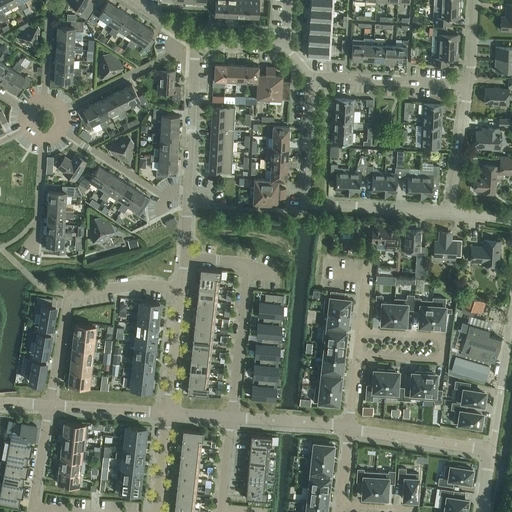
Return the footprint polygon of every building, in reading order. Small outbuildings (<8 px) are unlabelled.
[(3,10),(10,7),(6,0),(0,0),(0,10),(4,19),(7,18),(3,10)] [(20,11),(24,9),(18,0),(6,0),(10,7),(17,4),(20,11)] [(18,0),(24,9),(27,8),(23,0),(18,0)] [(87,18),(96,4),(90,1),(90,0),(71,0),(69,3),(79,10),(77,12),(87,18)] [(226,16),(227,0),(215,0),(215,15),(226,16)] [(237,0),(227,0),(226,16),(237,16),(237,0)] [(248,17),(248,0),(237,0),(237,16),(248,17)] [(248,0),(248,17),(258,17),(259,0),(248,0)] [(107,22),(117,7),(108,1),(100,12),(95,9),(88,19),(97,25),(101,18),(107,22)] [(459,13),(460,6),(434,4),(433,15),(433,23),(449,24),(451,22),(451,18),(461,19),(461,13),(459,13)] [(511,4),(506,4),(505,17),(501,16),(501,30),(511,30),(511,4)] [(112,35),(126,13),(117,7),(107,22),(114,26),(109,33),(112,35)] [(125,34),(135,19),(126,13),(112,35),(114,37),(119,30),(125,34)] [(130,47),(144,25),(135,19),(125,34),(132,38),(127,45),(128,46),(125,50),(127,51),(129,47),(130,47)] [(57,38),(74,39),(82,39),(83,31),(83,28),(91,29),(86,21),(84,22),(71,21),(71,27),(57,27),(57,38)] [(29,49),(40,44),(41,32),(30,25),(20,31),(19,43),(29,49)] [(144,25),(130,47),(133,49),(137,42),(143,46),(142,47),(148,51),(155,41),(149,37),(154,31),(144,25)] [(437,46),(458,47),(458,40),(459,40),(460,36),(446,35),(446,28),(433,28),(432,35),(437,40),(437,41),(437,46)] [(103,35),(99,40),(105,44),(108,38),(103,35)] [(74,46),(74,39),(57,38),(56,49),(82,50),(87,50),(87,46),(82,45),(82,46),(74,46)] [(373,61),(374,39),(364,38),(364,44),(363,60),(373,61)] [(363,60),(364,44),(363,44),(363,40),(353,39),(353,43),(352,43),(351,59),(363,60)] [(384,61),(385,45),(385,39),(374,39),(373,61),(384,61)] [(396,46),(395,62),(406,62),(407,46),(407,41),(403,41),(402,46),(396,46)] [(395,62),(396,46),(385,45),(384,61),(395,62)] [(457,54),(458,47),(437,46),(437,51),(436,51),(431,56),(431,64),(446,64),(449,62),(449,59),(458,59),(458,54),(457,54)] [(0,76),(7,65),(0,61),(5,54),(7,55),(10,50),(6,47),(0,56),(0,76)] [(511,48),(496,47),(495,71),(511,72),(511,71),(511,48)] [(82,53),(82,50),(56,49),(56,60),(73,60),(74,53),(82,53)] [(109,79),(119,73),(120,61),(110,54),(99,60),(99,72),(109,79)] [(25,59),(25,58),(23,58),(20,58),(18,62),(17,62),(13,69),(7,65),(0,76),(0,81),(7,86),(25,59)] [(25,59),(7,86),(16,92),(20,86),(25,89),(32,79),(27,75),(25,77),(19,73),(23,66),(26,68),(30,61),(25,58),(25,59)] [(73,67),(73,60),(56,60),(55,70),(81,72),(81,71),(86,71),(86,68),(81,68),(73,67)] [(225,81),(226,64),(215,64),(214,80),(225,81)] [(236,81),(237,65),(226,64),(225,81),(236,81)] [(247,82),(248,66),(237,65),(236,81),(247,82)] [(258,74),(259,74),(259,66),(248,66),(247,82),(257,82),(258,82),(258,74)] [(257,82),(257,97),(257,98),(281,100),(289,100),(290,82),(282,81),(283,76),(275,75),(275,67),(266,67),(266,75),(259,74),(258,74),(258,82),(257,82)] [(81,75),(81,72),(55,70),(54,81),(72,82),(73,74),(81,75)] [(180,100),(181,86),(173,86),(174,72),(160,71),(159,91),(172,92),(172,100),(180,100)] [(122,90),(130,105),(137,102),(141,109),(149,105),(144,94),(138,97),(132,85),(122,90)] [(508,103),(508,88),(485,87),(484,102),(508,103)] [(124,109),(130,105),(122,90),(112,95),(124,118),(127,116),(124,109)] [(121,119),(124,118),(112,95),(102,99),(111,115),(117,112),(121,119)] [(104,119),(111,115),(102,99),(93,104),(105,128),(108,126),(104,119)] [(334,110),(354,111),(354,100),(335,99),(334,110)] [(404,113),(408,114),(413,114),(414,103),(405,102),(404,113)] [(102,129),(105,128),(93,104),(83,109),(87,116),(81,119),(85,126),(83,127),(85,130),(87,130),(93,127),(92,125),(98,122),(102,129)] [(422,114),(442,115),(443,105),(423,104),(422,114)] [(213,107),(212,118),(225,118),(234,119),(235,108),(226,107),(213,107)] [(161,126),(179,127),(179,116),(166,115),(166,109),(153,108),(153,113),(153,118),(161,119),(161,126)] [(353,121),(354,111),(334,110),(334,120),(353,121)] [(442,126),(442,115),(422,114),(422,125),(442,126)] [(212,118),(211,129),(225,129),(233,130),(234,120),(234,119),(225,118),(212,118)] [(511,126),(511,118),(499,118),(498,126),(511,126)] [(352,132),(353,121),(334,120),(333,132),(352,132)] [(441,137),(442,126),(422,125),(421,136),(441,137)] [(178,138),(179,127),(161,126),(161,133),(152,133),(152,137),(178,138)] [(273,137),(288,138),(289,127),(273,126),(273,137)] [(500,132),(500,127),(484,127),(484,131),(476,130),(475,150),(478,151),(478,147),(500,148),(500,132)] [(211,130),(211,139),(224,140),(233,141),(233,131),(233,130),(225,129),(211,129),(211,130)] [(82,131),(79,135),(88,141),(92,136),(90,135),(83,130),(82,131)] [(352,144),(352,132),(333,132),(332,142),(352,144)] [(440,148),(441,137),(421,136),(421,147),(440,148)] [(123,162),(133,156),(134,144),(124,137),(113,143),(113,155),(123,162)] [(178,138),(152,137),(152,140),(160,140),(160,148),(178,149),(178,138)] [(288,149),(288,138),(273,137),(272,148),(288,149)] [(211,141),(210,150),(223,151),(232,151),(233,142),(233,141),(224,140),(211,139),(211,141)] [(177,159),(178,149),(160,148),(159,155),(151,154),(151,155),(144,155),(144,157),(151,157),(151,158),(177,159)] [(287,159),(288,149),(272,148),(271,158),(265,158),(287,159)] [(210,151),(210,161),(223,161),(232,162),(232,153),(232,151),(223,151),(210,150),(210,151)] [(87,162),(76,155),(72,161),(66,157),(58,168),(65,172),(64,173),(75,180),(87,162)] [(366,178),(367,156),(361,156),(356,171),(349,171),(349,169),(348,169),(347,192),(354,192),(354,191),(360,192),(360,178),(366,178)] [(383,194),(384,173),(379,172),(379,171),(377,169),(373,169),(373,167),(367,167),(368,156),(367,156),(366,178),(372,179),(372,192),(377,193),(377,194),(383,194)] [(176,170),(177,159),(151,158),(151,161),(159,162),(159,169),(156,169),(156,176),(178,177),(179,170),(176,170)] [(287,170),(287,159),(265,158),(265,169),(271,169),(287,170)] [(511,174),(511,159),(501,159),(500,167),(483,166),(482,178),(474,178),(474,189),(482,190),(482,192),(494,193),(495,173),(511,174)] [(210,162),(209,172),(222,173),(231,173),(232,163),(232,162),(223,161),(210,161),(210,162)] [(347,192),(348,169),(338,168),(338,165),(331,164),(330,176),(337,177),(336,191),(341,191),(341,192),(347,192)] [(98,186),(108,171),(99,165),(92,176),(87,173),(79,184),(88,189),(92,182),(98,186)] [(419,175),(418,196),(426,196),(426,195),(432,195),(432,182),(438,182),(439,166),(433,166),(432,170),(421,169),(420,175),(419,175)] [(401,182),(402,169),(396,168),(395,173),(384,173),(383,194),(390,194),(390,193),(396,193),(396,184),(399,184),(401,182)] [(286,181),(287,170),(271,169),(271,170),(266,170),(265,179),(270,179),(270,180),(278,181),(286,181)] [(418,196),(419,175),(409,174),(410,169),(402,169),(401,182),(402,180),(408,181),(408,194),(413,194),(413,195),(418,196)] [(103,199),(117,177),(108,171),(98,186),(105,190),(100,197),(103,199)] [(116,198),(126,183),(117,177),(103,199),(106,201),(110,194),(116,198)] [(270,180),(254,179),(253,204),(277,205),(277,197),(285,197),(286,189),(278,188),(278,181),(270,180)] [(121,211),(135,189),(126,183),(116,198),(123,202),(118,209),(121,211)] [(48,202),(66,203),(66,196),(74,196),(75,186),(62,185),(62,192),(49,191),(48,202)] [(135,189),(121,211),(124,213),(129,206),(135,210),(133,212),(139,216),(149,200),(144,197),(145,195),(135,189)] [(65,210),(66,203),(48,202),(47,213),(73,214),(74,211),(65,210)] [(73,218),(73,214),(47,213),(47,224),(65,225),(65,217),(73,218)] [(121,214),(116,221),(122,225),(127,218),(121,214)] [(168,226),(178,222),(175,216),(165,221),(168,226)] [(100,243),(111,238),(111,225),(101,219),(90,224),(90,236),(100,243)] [(64,232),(65,225),(47,224),(46,235),(72,236),(72,232),(64,232)] [(398,251),(398,249),(399,237),(393,237),(394,228),(374,227),(373,242),(380,242),(380,244),(386,244),(386,251),(398,251)] [(425,259),(426,247),(420,247),(420,231),(406,229),(405,250),(417,250),(416,258),(425,259)] [(433,251),(433,254),(434,255),(434,258),(454,259),(454,257),(461,257),(462,248),(455,248),(455,239),(451,239),(451,232),(440,232),(440,242),(435,241),(434,249),(433,251)] [(72,239),(72,236),(46,235),(46,246),(54,246),(53,252),(66,253),(66,246),(63,246),(64,239),(72,239)] [(76,236),(75,246),(83,247),(83,237),(78,236),(76,236)] [(136,238),(128,241),(130,250),(139,248),(137,239),(137,238),(136,238)] [(499,265),(500,241),(483,240),(483,247),(471,246),(471,261),(482,262),(482,264),(499,265)] [(363,255),(364,243),(349,241),(347,254),(363,255)] [(378,269),(377,275),(381,275),(381,273),(389,273),(389,269),(381,268),(382,267),(378,267),(378,269)] [(199,277),(220,279),(221,271),(200,268),(200,274),(200,276),(199,276),(199,277)] [(377,278),(376,284),(384,284),(384,276),(377,276),(377,278)] [(220,279),(199,277),(199,278),(200,278),(200,280),(199,280),(199,285),(219,287),(219,279),(220,279)] [(218,294),(219,287),(199,285),(198,289),(198,291),(198,292),(218,294)] [(217,302),(218,294),(198,292),(198,293),(198,295),(197,300),(217,302)] [(259,309),(282,310),(282,306),(283,306),(284,295),(265,293),(265,294),(265,303),(260,303),(259,309)] [(394,302),(393,326),(407,326),(407,310),(413,310),(414,297),(414,295),(407,294),(406,299),(394,298),(394,302)] [(39,325),(48,327),(52,328),(56,306),(51,306),(53,299),(37,296),(35,312),(41,313),(39,325)] [(328,297),(326,312),(349,315),(349,314),(348,314),(348,312),(349,312),(350,304),(349,304),(350,301),(349,301),(349,300),(328,297)] [(414,297),(413,310),(419,310),(418,327),(431,328),(433,304),(433,300),(421,300),(421,298),(414,297)] [(433,304),(431,328),(444,329),(445,312),(451,313),(451,308),(446,308),(446,305),(445,305),(445,298),(433,297),(433,300),(433,304)] [(463,298),(460,306),(463,307),(461,312),(473,316),(475,311),(481,313),(485,303),(468,297),(467,299),(463,298)] [(216,310),(217,302),(197,300),(197,305),(197,307),(196,307),(196,308),(216,310)] [(381,301),(380,325),(393,326),(394,302),(381,301)] [(139,313),(159,315),(160,304),(140,302),(139,313)] [(215,318),(216,310),(196,308),(196,309),(196,311),(195,315),(215,318)] [(282,310),(259,309),(259,308),(259,313),(259,314),(264,315),(263,324),(258,324),(258,329),(280,331),(281,326),(282,315),(281,315),(282,310)] [(323,312),(328,313),(327,327),(324,327),(327,327),(346,329),(346,328),(347,329),(347,325),(348,325),(349,318),(348,317),(348,315),(349,315),(326,312),(323,312)] [(157,326),(159,315),(139,313),(138,323),(157,326)] [(214,325),(215,318),(195,315),(195,320),(195,322),(194,322),(194,323),(214,325)] [(494,363),(501,338),(488,334),(490,330),(462,322),(454,347),(461,349),(460,353),(494,363)] [(156,336),(157,326),(138,323),(137,334),(156,336)] [(214,333),(214,325),(194,323),(194,324),(195,324),(194,326),(194,331),(214,333)] [(48,327),(39,325),(34,324),(33,332),(38,333),(34,353),(43,355),(47,356),(51,334),(47,334),(48,327)] [(74,336),(94,338),(95,326),(79,324),(76,324),(74,335),(74,336)] [(324,327),(323,342),(346,345),(346,344),(345,344),(345,342),(346,342),(347,334),(346,334),(346,331),(345,330),(346,329),(327,327),(324,327)] [(280,331),(258,329),(257,329),(257,334),(257,335),(262,336),(261,345),(256,344),(256,350),(278,352),(279,347),(280,336),(280,331)] [(213,341),(214,333),(194,331),(193,336),(193,338),(193,339),(213,341)] [(137,334),(132,333),(131,345),(135,345),(155,347),(156,336),(137,334)] [(98,338),(94,338),(74,336),(74,337),(73,347),(73,348),(93,350),(96,351),(98,338)] [(212,349),(213,341),(193,339),(192,340),(193,340),(193,342),(192,342),(192,347),(212,349)] [(346,345),(323,342),(325,343),(323,357),(344,359),(343,359),(343,357),(344,357),(345,349),(344,349),(345,345),(346,345)] [(154,358),(155,347),(135,345),(134,356),(154,358)] [(211,356),(212,349),(192,347),(191,351),(192,351),(192,353),(191,353),(191,354),(211,356)] [(92,362),(93,350),(73,348),(73,349),(72,359),(71,359),(71,360),(92,362)] [(278,352),(256,350),(255,354),(256,354),(255,356),(260,356),(260,365),(255,365),(254,371),(277,373),(277,368),(278,368),(279,357),(278,357),(278,352)] [(449,365),(448,374),(484,385),(490,362),(460,353),(450,350),(449,365)] [(43,355),(34,353),(30,352),(28,360),(33,361),(30,382),(42,384),(46,362),(42,362),(43,355)] [(210,364),(211,356),(191,354),(191,355),(191,357),(190,362),(210,364)] [(153,369),(154,358),(134,356),(133,367),(153,369)] [(323,357),(322,372),(341,374),(341,373),(342,373),(342,370),(343,370),(344,362),(343,362),(343,360),(344,360),(344,359),(323,357)] [(90,374),(92,362),(71,360),(71,361),(72,361),(70,371),(70,372),(90,374)] [(209,372),(210,364),(190,362),(190,367),(190,369),(189,369),(189,370),(209,372)] [(152,380),(153,369),(133,367),(132,377),(132,378),(152,380)] [(209,380),(209,372),(189,370),(189,371),(190,371),(189,373),(189,378),(209,380)] [(277,373),(254,371),(254,370),(253,375),(254,375),(254,377),(259,377),(258,386),(253,386),(252,397),(275,399),(275,389),(276,389),(277,378),(276,378),(277,373)] [(365,398),(365,400),(373,400),(373,396),(384,397),(386,371),(375,370),(374,385),(366,385),(365,398)] [(386,371),(384,397),(397,398),(397,400),(403,400),(404,395),(404,394),(404,387),(397,387),(398,372),(386,371)] [(89,387),(90,374),(70,372),(70,373),(69,383),(69,385),(71,385),(89,387)] [(315,386),(341,389),(340,389),(340,386),(341,386),(342,379),(341,379),(341,375),(340,375),(341,374),(322,372),(320,386),(315,386)] [(404,395),(403,400),(410,401),(410,398),(422,399),(423,399),(424,374),(413,373),(412,373),(411,392),(411,394),(410,396),(404,395)] [(424,374),(423,399),(434,400),(434,402),(441,402),(442,390),(437,389),(435,389),(436,375),(428,374),(424,374)] [(132,378),(132,377),(127,376),(126,388),(150,391),(152,380),(132,378)] [(208,387),(209,380),(189,378),(188,382),(188,384),(188,385),(209,388),(209,387),(208,387)] [(456,379),(454,387),(459,387),(457,400),(484,404),(486,391),(470,388),(471,382),(456,379)] [(208,396),(209,388),(188,385),(187,386),(188,386),(188,388),(187,388),(187,394),(208,396)] [(315,386),(313,402),(338,405),(339,400),(340,400),(340,392),(339,392),(340,389),(341,390),(341,389),(315,386)] [(452,401),(451,409),(455,409),(453,422),(480,426),(482,413),(466,410),(467,404),(452,401)] [(362,413),(362,415),(373,416),(373,414),(374,407),(363,406),(363,407),(363,412),(362,413)] [(14,421),(10,441),(31,445),(32,436),(35,437),(38,423),(21,420),(21,422),(14,421)] [(64,435),(87,437),(88,425),(65,423),(64,435)] [(125,437),(145,439),(146,429),(127,426),(125,437)] [(182,437),(203,440),(204,432),(183,430),(182,437)] [(86,449),(87,437),(64,435),(62,447),(86,449)] [(271,445),(272,436),(250,435),(250,440),(250,442),(250,443),(270,444),(270,445),(271,445)] [(144,450),(145,439),(125,437),(124,448),(144,450)] [(203,441),(203,440),(182,437),(181,445),(201,447),(202,441),(203,441)] [(8,452),(6,462),(27,466),(28,458),(31,458),(32,452),(33,446),(30,446),(10,442),(8,452)] [(270,445),(270,444),(250,443),(250,444),(250,446),(249,451),(270,452),(270,445)] [(313,452),(312,458),(333,460),(332,460),(332,458),(333,458),(334,452),(334,450),(333,450),(334,445),(314,443),(313,452)] [(200,455),(201,447),(181,445),(180,453),(200,455)] [(86,450),(86,449),(62,447),(61,459),(81,461),(82,449),(86,450)] [(143,461),(144,450),(124,448),(123,459),(118,458),(118,459),(143,461)] [(269,460),(270,452),(249,451),(249,455),(249,457),(249,459),(269,460)] [(199,463),(200,455),(180,453),(180,461),(199,463)] [(312,458),(310,473),(329,475),(329,474),(330,474),(331,471),(332,471),(332,463),(332,461),(333,461),(333,460),(312,458)] [(79,473),(81,461),(61,459),(60,471),(79,473)] [(142,472),(143,461),(118,459),(117,469),(142,472)] [(268,468),(269,460),(249,459),(249,460),(249,462),(248,466),(268,468)] [(199,471),(199,463),(180,461),(179,469),(199,471)] [(6,462),(2,483),(23,486),(24,478),(27,479),(29,467),(29,466),(27,466),(6,462)] [(439,477),(438,484),(453,487),(454,482),(471,484),(473,469),(448,465),(446,465),(444,478),(439,477)] [(268,475),(268,468),(248,466),(248,471),(248,473),(248,474),(268,475)] [(399,467),(398,483),(402,483),(403,483),(402,500),(403,500),(418,501),(418,495),(420,495),(421,480),(419,480),(419,477),(418,477),(418,473),(406,472),(406,468),(404,468),(399,467)] [(140,483),(142,472),(117,469),(116,480),(140,483)] [(198,479),(199,471),(179,469),(178,477),(198,479)] [(357,469),(356,481),(363,482),(363,483),(362,497),(375,498),(376,472),(364,471),(364,469),(357,469)] [(376,472),(375,498),(387,498),(388,486),(388,483),(394,484),(394,483),(395,471),(389,470),(388,472),(376,472)] [(78,485),(79,473),(60,471),(58,482),(58,481),(58,483),(60,483),(78,485)] [(310,473),(309,488),(329,490),(329,487),(330,488),(331,480),(330,480),(330,476),(329,476),(329,475),(310,473)] [(267,483),(268,475),(248,474),(247,475),(248,475),(248,477),(247,477),(247,482),(267,483)] [(197,487),(198,479),(178,477),(177,485),(197,487)] [(139,494),(140,483),(116,480),(115,491),(139,494)] [(266,491),(267,483),(247,482),(247,486),(247,489),(246,489),(246,490),(266,491)] [(2,483),(0,494),(0,504),(19,508),(19,505),(20,499),(23,499),(25,487),(23,486),(2,483)] [(196,495),(197,487),(177,485),(176,492),(196,495)] [(309,488),(307,503),(328,505),(327,505),(327,502),(328,502),(329,494),(328,494),(329,491),(329,490),(309,488)] [(441,488),(440,495),(442,495),(440,508),(467,511),(468,503),(467,503),(468,501),(464,500),(465,499),(453,497),(454,490),(441,488)] [(266,491),(246,490),(246,491),(247,491),(246,493),(246,498),(267,500),(267,491),(266,491)] [(195,502),(196,495),(176,492),(175,500),(195,502)] [(194,510),(195,502),(175,500),(174,508),(194,510)] [(307,503),(306,511),(327,511),(328,508),(327,508),(327,505),(328,505),(307,503)]
